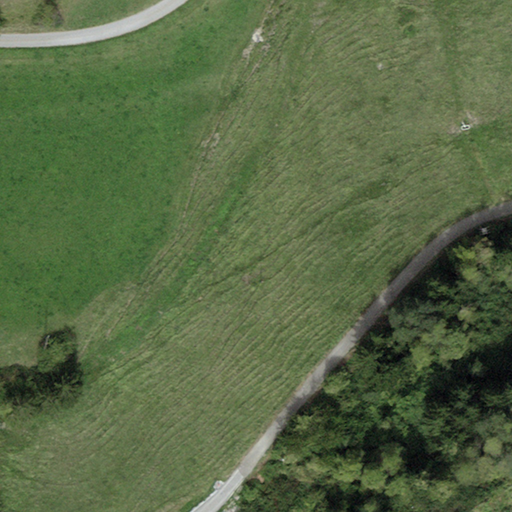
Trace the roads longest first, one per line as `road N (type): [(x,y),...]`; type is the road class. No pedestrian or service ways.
road 1 (track): [(237,479),(427,249),(511,204)]
road 2 (track): [(178,0),(121,28),(0,41)]
